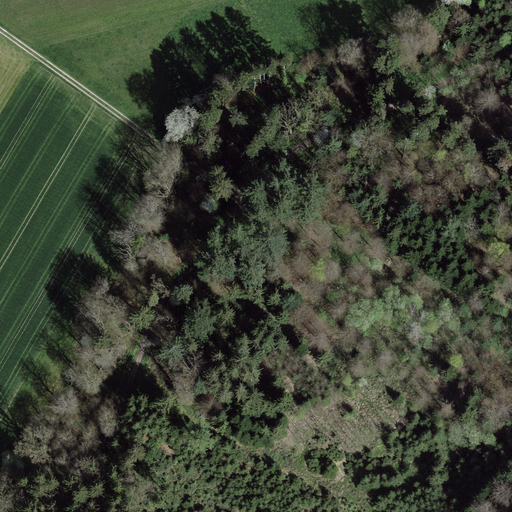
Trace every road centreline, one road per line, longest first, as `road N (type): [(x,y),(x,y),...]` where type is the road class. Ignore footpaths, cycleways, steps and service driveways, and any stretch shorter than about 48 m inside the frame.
road 1 (track): [(511,56),(301,146),(239,198),(176,280),(77,511)]
road 2 (track): [(0,29),(239,198)]
